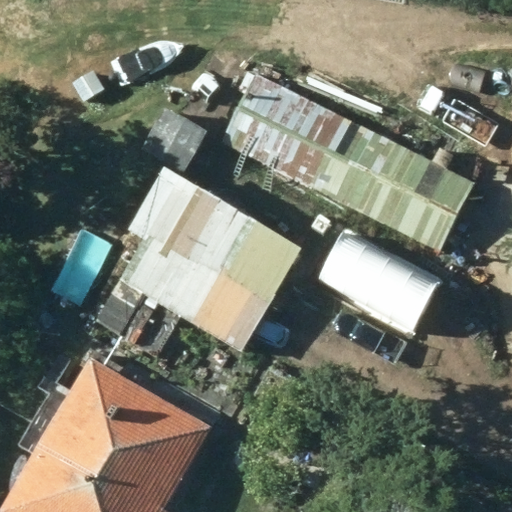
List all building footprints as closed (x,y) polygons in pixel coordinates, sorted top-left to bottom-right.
[(471,182),(251,72),(217,140),(438,251),(471,182)] [(166,106),(140,147),(181,173),(207,132),(166,106)] [(240,350),(300,245),(161,166),(126,229),(140,237),(93,322),(157,357),(179,316),(240,350)] [(337,218),(325,242),(344,252),(356,227),(337,218)] [(168,511),(161,507),(208,429),(89,356),(0,500),(0,506),(9,511),(168,511)]
